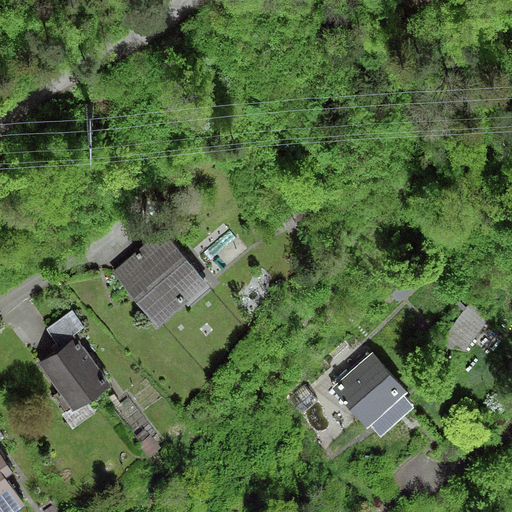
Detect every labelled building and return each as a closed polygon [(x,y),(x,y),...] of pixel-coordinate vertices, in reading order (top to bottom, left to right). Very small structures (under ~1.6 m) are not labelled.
[(316,210),(309,196),(286,208),(292,222),(316,210)] [(278,211),(263,219),(270,233),(285,225),(278,211)] [(177,290),(197,273),(160,231),(113,271),(156,322),(184,297),(177,290)] [(394,297),(422,268),(412,258),(384,286),(394,297)] [(46,326),(63,349),(40,365),(58,391),(68,384),(77,398),(104,378),(70,332),(81,325),(70,309),(46,326)] [(370,423),(371,422),(375,426),(405,399),(401,395),(402,394),(364,352),(363,353),(366,355),(336,382),(333,380),(332,381),(370,423)] [(0,511),(6,511),(20,502),(0,473),(8,468),(0,456),(0,511)]
